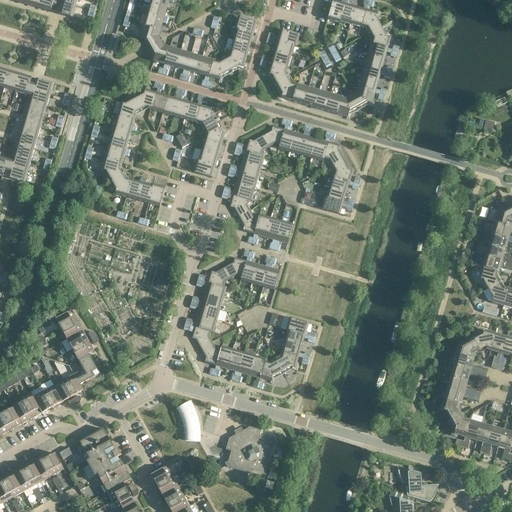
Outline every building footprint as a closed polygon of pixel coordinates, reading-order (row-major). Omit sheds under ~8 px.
[(41,0),(29,0),(28,6),(39,9),(41,0)] [(77,0),(41,0),(39,9),(50,12),(50,11),(52,12),(55,13),(72,18),(77,0)] [(173,0),(150,0),(150,4),(167,9),(169,2),(173,3),(173,0)] [(341,0),(341,4),(333,1),(327,20),(339,24),(340,22),(345,0),(341,0)] [(351,0),(345,0),(340,22),(350,25),(355,8),(347,6),(348,1),(351,2),(351,0)] [(367,7),(369,1),(366,0),(362,0),(361,5),(364,6),(362,10),(355,8),(350,25),(361,28),(362,26),(366,11),(367,7)] [(167,9),(150,4),(146,15),(168,22),(169,18),(164,17),(167,9)] [(373,13),(366,11),(362,26),(368,28),(371,33),(381,28),(377,21),(379,20),(378,18),(380,13),(374,11),(373,13)] [(168,22),(146,15),(143,27),(160,32),(162,23),(167,25),(168,22)] [(257,23),(238,18),(234,29),(236,30),(253,35),(257,23)] [(160,32),(143,27),(140,38),(144,39),(145,42),(149,48),(154,58),(153,62),(164,65),(169,48),(165,47),(162,41),(159,36),(160,32)] [(385,35),(381,28),(371,33),(374,39),(372,45),(387,49),(389,42),(391,43),(393,37),(388,35),(387,34),(385,35)] [(253,35),(236,30),(233,41),(250,46),(253,35)] [(299,35),(281,30),(278,38),(274,37),(274,35),(269,33),(267,38),(294,47),(296,47),(299,35)] [(294,47),(267,38),(265,44),(271,46),(272,44),(276,45),(274,52),(291,57),(294,47)] [(250,46),(233,41),(230,52),(232,53),(247,57),(250,46)] [(397,52),(392,51),(387,49),(372,45),(370,44),(367,56),(384,61),(386,53),(390,54),(390,57),(396,58),(397,52)] [(341,60),(332,45),(327,48),(336,63),(341,60)] [(180,51),(169,48),(164,65),(163,69),(161,75),(169,77),(171,72),(167,70),(168,66),(176,68),(180,51)] [(331,66),(323,50),(317,53),(326,68),(331,66)] [(345,50),(340,53),(343,58),(349,55),(345,50)] [(191,55),(180,51),(176,68),(183,71),(182,75),(180,74),(178,80),(184,82),(191,55)] [(291,57),(274,52),(272,60),(267,59),(268,56),(262,55),(261,61),(266,62),(271,64),(286,68),(287,69),(291,57)] [(247,57),(232,53),(230,58),(224,62),(231,74),(240,69),(245,71),(246,68),(244,68),(247,57)] [(202,58),(191,55),(184,82),(189,83),(191,78),(188,77),(190,72),(197,75),(202,58)] [(384,61),(367,56),(364,66),(391,74),(393,69),(387,67),(386,70),(382,68),(384,61)] [(214,61),(202,58),(197,75),(205,77),(204,81),(201,81),(200,86),(206,88),(207,82),(209,78),(213,63),(214,61)] [(231,74),(224,62),(219,65),(213,63),(209,78),(219,81),(219,83),(221,84),(222,79),(231,74)] [(286,68),(271,64),(269,69),(267,75),(268,75),(274,87),(287,80),(284,74),(286,68)] [(391,74),(364,66),(361,78),(378,83),(380,75),(384,76),(383,78),(389,80),(391,74)] [(9,72),(0,69),(0,87),(4,89),(9,72)] [(20,75),(9,72),(4,89),(15,92),(20,75)] [(31,78),(20,75),(15,92),(29,96),(31,96),(30,101),(33,102),(47,106),(53,84),(36,79),(36,80),(33,79),(31,79),(31,78)] [(379,95),(385,96),(386,90),(380,89),(380,91),(375,90),(378,83),(361,78),(357,89),(359,89),(375,94),(379,95)] [(290,85),(287,80),(274,87),(281,99),(292,102),(296,87),(290,85)] [(165,85),(159,84),(157,89),(156,94),(151,111),(162,114),(167,97),(159,95),(160,92),(161,90),(163,91),(165,85)] [(296,85),(296,87),(292,102),(303,105),(308,88),(296,85)] [(181,90),(175,88),(174,94),(176,95),(175,99),(167,97),(162,114),(173,117),(181,90)] [(319,91),(308,88),(303,105),(314,108),(319,91)] [(375,94),(359,89),(358,95),(352,98),(359,111),(371,105),(372,101),(375,94)] [(187,92),(181,90),(173,117),(184,120),(189,104),(181,101),(182,97),(185,97),(187,92)] [(156,94),(145,91),(144,95),(141,96),(134,100),(125,105),(121,104),(118,115),(135,120),(136,116),(141,113),(147,110),(151,111),(156,94)] [(330,95),(319,91),(314,108),(325,111),(330,95)] [(203,96),(197,95),(196,101),(198,101),(197,106),(189,104),(184,120),(196,124),(196,122),(200,107),(202,102),(203,96)] [(341,98),(330,95),(325,111),(336,115),(341,100),(341,98)] [(359,111),(352,98),(346,102),(341,100),(336,115),(347,118),(347,117),(359,111)] [(33,102),(30,101),(26,112),(43,117),(47,106),(33,102)] [(211,110),(200,107),(196,122),(202,123),(205,129),(215,124),(210,114),(211,110)] [(43,117),(26,112),(23,123),(40,128),(43,117)] [(135,120),(118,115),(114,126),(136,132),(137,129),(133,128),(135,120)] [(286,120),(285,126),(283,130),(279,145),(278,149),(289,153),(295,134),(287,131),(288,127),(291,128),(292,122),(286,120)] [(40,128),(23,123),(20,134),(37,139),(40,128)] [(220,133),(215,124),(205,129),(208,135),(207,140),(221,145),(224,134),(220,133)] [(303,125),(302,127),(301,131),(304,132),(302,136),(295,134),(289,153),(300,156),(309,127),(303,125)] [(136,132),(114,126),(111,137),(128,142),(131,134),(135,135),(136,132)] [(271,132),(262,136),(262,137),(267,147),(273,144),(279,145),(283,130),(272,127),(271,132)] [(314,129),(309,127),(300,156),(311,159),(317,140),(309,138),(310,134),(313,134),(314,129)] [(325,131),(324,134),(323,137),(325,138),(324,142),(317,140),(311,159),(323,162),(324,158),(328,143),(329,139),(331,133),(325,131)] [(37,139),(20,134),(17,146),(34,150),(37,139)] [(182,134),(176,138),(182,149),(188,145),(182,134)] [(128,142),(111,137),(108,148),(130,154),(131,151),(126,150),(128,142)] [(267,147),(262,137),(253,142),(249,141),(246,152),(260,156),(261,150),(267,147)] [(205,140),(201,151),(218,156),(221,145),(207,140),(205,140)] [(339,147),(328,143),(324,158),(329,160),(333,166),(343,160),(337,151),(339,147)] [(34,150),(17,146),(14,157),(17,158),(31,162),(34,150)] [(130,154),(108,148),(104,163),(118,167),(121,168),(124,156),(129,157),(130,154)] [(241,151),(235,149),(234,155),(236,156),(239,157),(240,154),(244,156),(242,163),(261,169),(264,157),(260,156),(246,152),(241,151)] [(218,156),(201,151),(198,162),(215,167),(218,156)] [(0,156),(1,153),(0,153),(0,176),(3,177),(5,168),(8,169),(13,171),(11,179),(24,183),(31,162),(17,158),(14,157),(12,162),(10,161),(0,158),(0,156)] [(348,169),(343,160),(333,166),(336,171),(334,177),(349,182),(352,171),(348,169)] [(196,161),(193,173),(212,178),(215,167),(198,162),(196,161)] [(118,167),(104,163),(102,170),(106,171),(111,181),(121,175),(118,169),(118,167)] [(261,169),(242,163),(240,171),(235,170),(236,167),(233,166),(231,165),(229,171),(258,179),(261,169)] [(258,179),(229,171),(227,177),(230,177),(233,178),(234,176),(238,177),(236,185),(255,190),(258,179)] [(125,181),(121,175),(111,181),(116,190),(115,194),(122,197),(127,182),(125,181)] [(332,176),(329,188),(346,193),(348,185),(352,186),(352,189),(358,191),(359,185),(353,183),(349,182),(334,177),(332,176)] [(139,183),(127,179),(127,182),(122,197),(137,201),(144,179),(141,178),(139,183)] [(147,180),(144,179),(137,201),(148,204),(153,187),(146,185),(147,180)] [(272,184),(270,191),(278,193),(280,185),(272,184)] [(153,185),(153,187),(148,204),(160,207),(165,188),(153,185)] [(255,190),(236,185),(234,193),(229,192),(230,189),(227,188),(224,187),(222,193),(228,195),(233,196),(247,201),(251,202),(255,190)] [(346,193),(329,188),(326,198),(326,199),(353,207),(355,201),(349,199),(348,202),(343,201),(346,193)] [(247,201),(233,196),(229,207),(234,209),(239,218),(249,212),(246,206),(247,201)] [(324,198),(322,198),(320,198),(318,200),(317,205),(317,207),(319,208),(321,209),(321,210),(339,215),(341,209),(345,211),(348,212),(351,212),(353,207),(326,199),(326,198),(324,198)] [(511,208),(504,212),(502,214),(498,213),(496,210),(489,208),(485,221),(495,223),(494,224),(511,228),(511,226),(511,208)] [(252,218),(249,212),(239,218),(244,227),(243,231),(254,235),(258,220),(252,218)] [(259,215),(258,220),(254,235),(252,239),(251,245),(257,246),(258,243),(259,241),(256,240),(257,235),(265,238),(271,219),(259,215)] [(282,222),(271,219),(265,238),(273,240),(272,244),(269,244),(268,246),(268,249),(273,251),(282,222)] [(293,225),(282,222),(273,251),(279,252),(280,250),(280,247),(278,246),(279,242),(287,244),(293,225)] [(511,228),(494,224),(491,235),(511,240),(511,237),(509,237),(511,228)] [(511,240),(491,235),(488,246),(505,251),(507,243),(511,244),(511,247),(511,246),(511,240)] [(505,251),(488,246),(485,256),(511,264),(511,263),(511,258),(508,257),(507,260),(503,258),(505,251)] [(255,254),(249,252),(247,258),(246,262),(241,277),(240,281),(251,284),(257,266),(249,263),(250,259),(253,260),(254,257),(255,254)] [(511,264),(485,256),(482,268),(499,273),(501,264),(505,266),(505,268),(510,270),(511,264)] [(265,257),(264,260),(263,263),(266,263),(265,268),(257,266),(251,284),(263,287),(271,259),(265,257)] [(233,263),(224,269),(230,279),(236,275),(241,277),(246,262),(235,259),(233,263)] [(276,260),(271,259),(263,287),(274,291),(279,272),(271,270),(272,265),(275,266),(276,263),(276,260)] [(499,273),(482,268),(478,279),(483,280),(488,289),(498,284),(495,278),(495,276),(497,277),(499,273)] [(230,279),(224,269),(215,274),(211,273),(207,284),(222,287),(224,282),(230,279)] [(207,284),(203,282),(198,281),(196,287),(199,287),(201,288),(202,286),(206,287),(204,295),(223,300),(226,289),(222,287),(207,284)] [(501,289),(498,284),(488,289),(493,299),(491,303),(503,306),(507,289),(504,288),(503,290),(501,289)] [(511,290),(507,289),(503,306),(511,308),(511,290)] [(223,300),(204,295),(202,302),(198,301),(198,299),(193,297),(191,303),(220,311),(223,300)] [(220,311),(191,303),(189,308),(192,309),(195,310),(196,307),(200,309),(198,316),(217,322),(220,311)] [(490,309),(488,315),(495,317),(497,311),(490,309)] [(77,321),(72,311),(55,320),(61,330),(77,321)] [(273,314),(269,326),(275,327),(278,316),(273,314)] [(217,322),(198,316),(196,324),(192,323),(192,321),(187,319),(185,325),(191,326),(195,328),(209,332),(213,333),(217,322)] [(308,324),(289,319),(286,331),(288,331),(315,338),(316,333),(314,332),(311,331),(310,334),(306,332),(308,324)] [(83,331),(77,321),(61,330),(67,340),(83,331)] [(209,332),(195,328),(192,339),(196,340),(201,349),(211,344),(208,338),(209,332)] [(89,342),(83,331),(67,340),(72,351),(89,342)] [(315,338),(288,331),(285,341),(302,346),(304,339),(308,340),(307,342),(313,344),(315,338)] [(482,335),(473,340),(479,350),(484,347),(486,348),(486,350),(490,351),(495,334),(484,331),(482,335)] [(43,340),(40,334),(35,337),(38,343),(43,340)] [(506,337),(495,334),(490,351),(498,353),(497,357),(494,357),(492,363),(498,364),(506,337)] [(511,357),(511,339),(506,337),(498,364),(504,366),(506,360),(503,359),(504,355),(511,357)] [(46,346),(43,340),(38,343),(41,349),(46,346)] [(479,350),(473,340),(464,345),(459,344),(456,355),(473,360),(474,356),(472,356),(473,354),(479,350)] [(302,346),(285,341),(281,353),(283,354),(298,357),(303,359),(309,360),(310,354),(304,353),(304,355),(299,354),(302,346)] [(94,352),(89,342),(72,351),(78,361),(88,355),(94,352)] [(214,349),(211,344),(201,349),(206,358),(205,363),(216,366),(220,351),(214,349)] [(221,347),(220,351),(216,366),(215,370),(213,376),(219,378),(220,375),(221,372),(218,371),(219,367),(227,369),(233,350),(221,347)] [(244,354),(233,350),(227,369),(235,372),(234,376),(231,375),(230,378),(230,381),(235,382),(244,354)] [(255,357),(244,354),(235,382),(241,384),(242,381),(243,378),(240,377),(241,373),(249,376),(255,357)] [(298,357),(283,354),(282,359),(276,362),(283,375),(295,369),(294,371),(297,371),(298,365),(296,365),(298,357)] [(90,358),(88,355),(78,361),(83,370),(74,375),(80,386),(99,375),(95,366),(90,358)] [(473,360),(456,355),(453,366),(480,374),(482,369),(476,367),(476,368),(471,367),(473,360)] [(266,360),(255,357),(249,376),(257,378),(255,382),(253,381),(251,387),(257,389),(259,383),(260,379),(265,364),(266,360)] [(43,360),(41,361),(45,369),(49,367),(46,361),(43,360)] [(283,375),(276,362),(270,366),(265,364),(260,379),(267,381),(266,383),(270,384),(272,385),(273,382),(271,382),(283,375)] [(39,372),(36,366),(30,369),(34,375),(39,372)] [(480,374),(453,366),(450,378),(467,382),(469,375),(473,376),(473,378),(478,380),(480,374)] [(34,375),(30,369),(25,372),(28,378),(34,375)] [(83,391),(80,386),(74,375),(64,381),(73,397),(83,391)] [(19,383),(16,377),(10,380),(14,386),(19,383)] [(467,382),(450,378),(447,388),(474,396),(475,390),(470,389),(469,391),(464,390),(467,382)] [(14,386),(10,380),(5,383),(8,389),(14,386)] [(73,397),(64,381),(53,386),(62,403),(73,397)] [(62,403),(53,386),(43,392),(52,408),(62,403)] [(474,396),(447,388),(444,399),(458,403),(460,404),(463,396),(467,397),(466,400),(472,402),(474,396)] [(52,408),(43,392),(33,397),(42,414),(52,408)] [(42,414),(33,397),(23,403),(32,419),(42,414)] [(458,403),(444,399),(441,407),(439,406),(437,412),(442,414),(443,412),(445,412),(450,421),(460,415),(457,409),(458,403)] [(199,426),(197,418),(194,410),(190,402),(177,410),(178,410),(179,410),(181,415),(180,416),(182,416),(184,421),(182,422),(184,422),(185,428),(184,428),(185,428),(186,434),(184,434),(184,435),(186,435),(186,441),(185,441),(200,442),(200,434),(199,426)] [(32,419),(23,403),(13,409),(22,425),(32,419)] [(22,425),(13,409),(3,414),(12,430),(22,425)] [(12,430),(3,414),(0,415),(0,432),(2,436),(12,430)] [(463,421),(460,415),(450,421),(455,430),(454,432),(452,432),(451,436),(456,438),(457,436),(465,438),(469,423),(463,421)] [(469,423),(465,438),(464,442),(462,448),(467,450),(469,444),(466,443),(468,439),(475,441),(480,424),(470,421),(469,423)] [(491,427),(480,424),(475,441),(483,443),(482,447),(479,447),(477,452),(483,454),(491,427)] [(503,430),(491,427),(483,454),(489,456),(491,450),(489,449),(490,445),(498,447),(503,430)] [(261,431),(250,428),(243,432),(242,434),(239,436),(236,435),(229,439),(226,450),(231,452),(228,462),(232,469),(242,472),(241,477),(247,479),(248,474),(259,477),(266,473),(269,463),(274,464),(276,458),(271,456),(273,446),(270,439),(259,436),(261,431)] [(113,448),(103,430),(79,443),(89,461),(86,462),(86,463),(87,465),(90,470),(94,477),(97,475),(107,493),(123,484),(131,480),(120,461),(117,463),(115,459),(121,456),(118,450),(112,454),(110,450),(113,448)] [(511,437),(511,432),(503,430),(498,447),(505,450),(504,454),(501,453),(500,459),(505,461),(507,455),(508,450),(511,437)] [(454,446),(462,448),(464,442),(455,440),(454,446)] [(72,455),(69,448),(59,454),(62,460),(72,455)] [(64,470),(55,454),(44,460),(53,476),(64,470)] [(53,476),(44,460),(34,465),(43,481),(53,476)] [(189,468),(186,462),(181,466),(184,471),(189,468)] [(71,463),(66,467),(69,472),(75,469),(71,463)] [(43,481),(34,465),(24,471),(33,487),(43,481)] [(172,477),(167,466),(151,475),(156,486),(172,477)] [(408,466),(407,470),(420,474),(419,469),(408,466)] [(409,483),(409,487),(420,486),(420,483),(421,483),(420,474),(407,470),(397,467),(397,468),(398,473),(400,478),(402,483),(402,484),(409,483)] [(192,473),(189,468),(184,471),(187,477),(192,473)] [(33,487),(24,471),(14,476),(23,493),(33,487)] [(23,493),(14,476),(4,482),(13,498),(23,493)] [(52,480),(55,486),(61,483),(58,477),(52,480)] [(178,487),(172,477),(156,486),(162,496),(178,487)] [(13,498),(4,482),(0,484),(0,498),(3,504),(13,498)] [(200,488),(197,482),(192,486),(195,491),(200,488)] [(64,488),(61,483),(55,486),(58,492),(64,488)] [(82,483),(76,486),(78,489),(80,491),(85,489),(82,483)] [(129,494),(123,484),(107,493),(112,503),(129,494)] [(420,486),(409,487),(406,487),(407,496),(430,503),(429,502),(433,499),(435,494),(438,486),(439,486),(438,485),(420,486)] [(183,497),(178,487),(162,496),(167,506),(183,497)] [(32,491),(35,497),(41,494),(38,488),(32,491)] [(203,493),(200,488),(195,491),(198,496),(203,493)] [(392,492),(390,497),(405,501),(406,496),(392,492)] [(44,499),(41,494),(35,497),(38,502),(44,499)] [(119,511),(134,504),(129,494),(112,503),(117,511),(119,511)] [(411,511),(412,511),(412,503),(405,501),(390,497),(388,496),(388,497),(389,497),(390,502),(391,507),(393,511),(411,511)] [(179,511),(189,507),(183,497),(167,506),(170,511),(179,511)] [(12,502),(15,508),(20,505),(17,499),(12,502)] [(211,508),(208,502),(203,506),(206,511),(211,508)]
